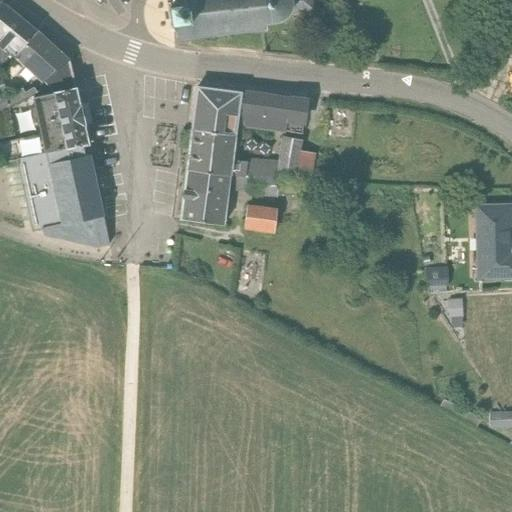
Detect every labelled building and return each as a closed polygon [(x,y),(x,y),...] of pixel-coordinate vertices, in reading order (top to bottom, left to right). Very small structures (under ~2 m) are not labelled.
[(309,0),(165,0),(163,1),(168,29),(170,29),(171,39),(262,27),(261,20),(279,18),(286,10),(310,7),(309,0)] [(0,41),(15,54),(35,32),(0,1),(0,41)] [(66,58),(35,32),(15,54),(41,81),(44,78),(66,58)] [(72,86),(66,58),(44,78),(55,91),(72,86)] [(74,93),(72,86),(55,91),(31,96),(42,152),(86,144),(74,93)] [(190,134),(235,139),(236,129),(300,137),(305,102),(195,89),(190,134)] [(235,139),(190,134),(185,173),(228,180),(227,174),(273,180),(274,174),(297,176),(301,141),(276,138),(274,162),(232,157),(235,139)] [(86,144),(42,152),(15,158),(32,224),(39,222),(56,219),(101,213),(86,144)] [(220,230),(228,180),(185,173),(178,224),(220,230)] [(511,247),(510,247),(510,202),(471,202),(471,279),(511,278),(511,247)] [(275,210),(244,206),(241,232),(271,236),(275,210)] [(103,245),(100,215),(39,222),(44,238),(103,245)]
